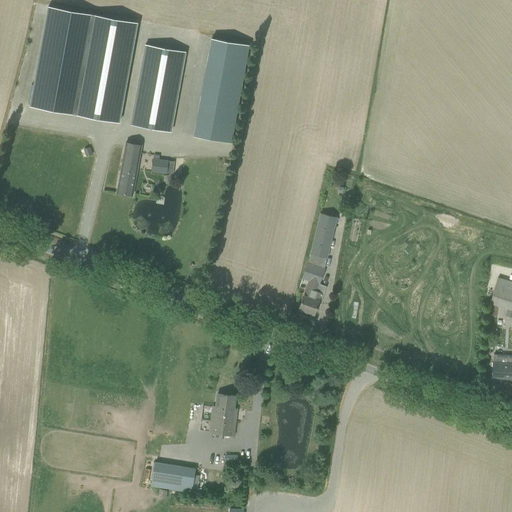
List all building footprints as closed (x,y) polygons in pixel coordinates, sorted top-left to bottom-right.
[(137,23),(48,7),(30,105),(119,122),(137,23)] [(219,39),(201,137),(231,142),(249,45),(219,39)] [(145,45),(130,124),(170,131),(185,52),(145,45)] [(141,147),(125,144),(117,192),(132,195),(141,147)] [(166,173),(167,161),(153,159),(151,171),(166,173)] [(171,174),(164,176),(166,184),(173,181),(171,174)] [(336,217),(330,216),(320,213),(308,262),(302,278),(304,279),(299,293),(304,295),(299,308),(314,314),(323,289),(316,286),(323,266),(336,217)] [(511,281),(498,277),(490,302),(511,309),(511,281)] [(511,355),(493,354),(492,378),(510,379),(511,363),(511,362),(511,355)] [(217,393),(216,403),(216,408),(213,408),(210,432),(233,435),(237,409),(234,408),(235,396),(217,393)] [(154,461),(150,486),(172,489),(177,490),(188,491),(191,491),(192,488),(194,474),(195,467),(192,467),(154,461)]
